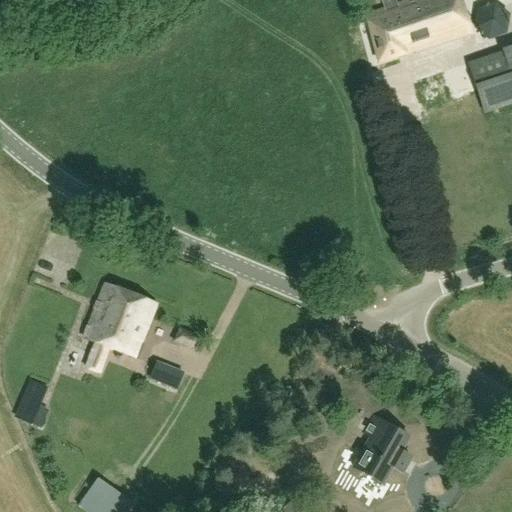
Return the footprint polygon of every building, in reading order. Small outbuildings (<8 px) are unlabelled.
[(470,34),(459,4),(472,0),(416,0),(397,7),(394,0),(378,0),(382,12),(365,18),(380,63),(470,34)] [(507,36),(510,15),(496,4),(477,11),(474,30),(490,43),(507,36)] [(431,67),(461,63),(459,44),(428,48),(431,67)] [(511,104),(511,49),(468,64),(484,113),(511,104)] [(475,88),(468,66),(453,71),(460,93),(475,88)] [(135,359),(156,305),(105,285),(84,339),(93,343),(83,369),(101,376),(111,350),(135,359)] [(207,331),(223,299),(202,289),(186,321),(207,331)] [(66,366),(67,327),(45,326),(43,366),(66,366)] [(194,351),(198,340),(179,331),(174,343),(194,351)] [(26,409),(21,421),(40,430),(46,417),(26,409)] [(373,482),(380,470),(373,465),(377,459),(391,467),(408,438),(383,424),(385,422),(374,416),(363,434),(369,438),(353,468),(352,467),(342,484),(365,497),(369,491),(363,488),(368,479),(373,482)]
